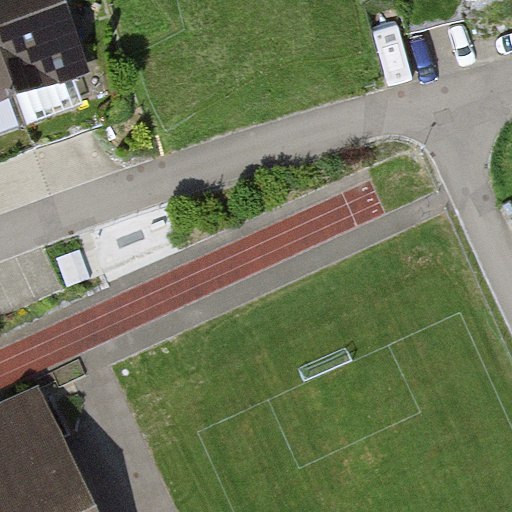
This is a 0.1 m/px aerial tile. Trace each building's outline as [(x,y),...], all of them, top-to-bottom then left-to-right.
[(67,0),(0,0),(0,44),(27,120),(101,94),(67,0)] [(511,0),(475,0),(479,14),(511,6),(511,0)] [(0,44),(0,129),(27,120),(0,44)] [(82,252),(60,260),(70,288),(92,280),(82,252)] [(237,345),(127,395),(180,511),(268,511),(306,495),(237,345)] [(0,511),(88,511),(39,404),(0,421),(0,511)]
